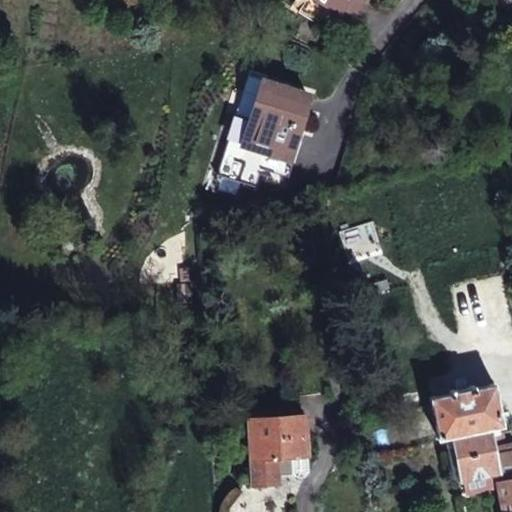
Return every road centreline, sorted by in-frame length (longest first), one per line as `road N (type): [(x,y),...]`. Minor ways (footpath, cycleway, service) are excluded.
road 1 (unknown): [(170,234),(185,511)]
road 2 (unknown): [(309,160),(345,62),(398,0)]
